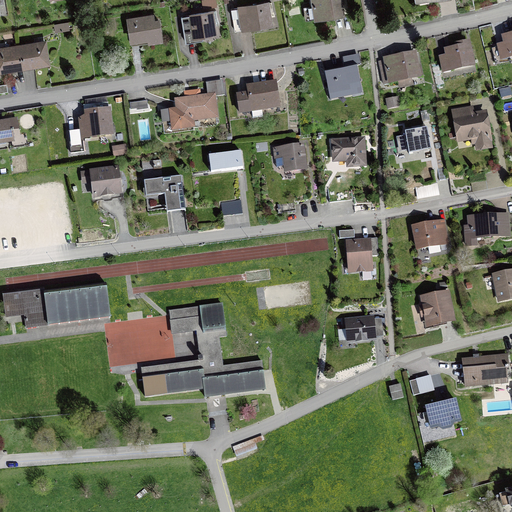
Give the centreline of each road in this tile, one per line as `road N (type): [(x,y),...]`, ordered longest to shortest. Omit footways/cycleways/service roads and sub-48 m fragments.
road 1 (residential): [(511,193),(382,218),(0,261)]
road 2 (residential): [(0,106),(371,42)]
road 3 (residential): [(211,449),(395,367),(511,332)]
road 4 (residential): [(0,465),(211,449)]
road 5 (residential): [(371,42),(511,11)]
